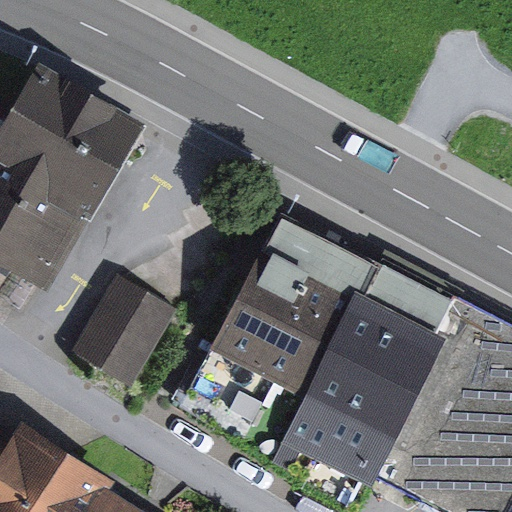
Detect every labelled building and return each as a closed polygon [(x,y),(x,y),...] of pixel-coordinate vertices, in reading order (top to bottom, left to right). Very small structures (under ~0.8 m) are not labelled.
[(0,262),(43,291),(150,130),(40,57),(3,113),(0,111),(0,262)] [(348,511),(353,511),(371,475),(444,511),(511,511),(511,330),(283,216),(181,409),(348,511)] [(186,304),(139,274),(92,349),(139,379),(186,304)] [(116,481),(20,420),(0,451),(0,511),(95,511),(110,489),(116,481)] [(146,511),(110,489),(95,511),(146,511)]
